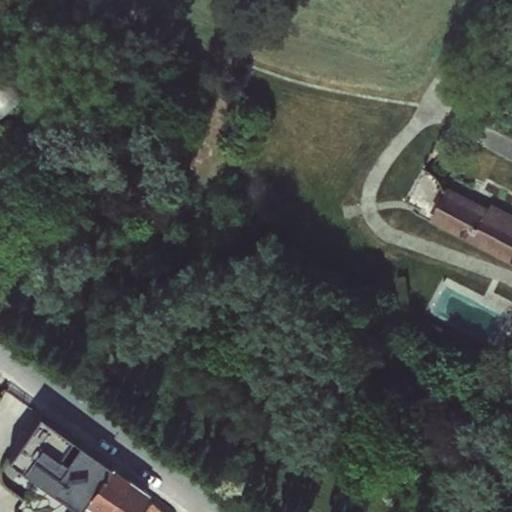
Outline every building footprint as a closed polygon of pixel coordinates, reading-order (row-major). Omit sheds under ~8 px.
[(103,59),(88,65),(101,98),(114,93),(109,81),(111,81),(103,59)] [(0,70),(0,113),(22,94),(0,70)] [(25,166),(0,190),(0,198),(8,207),(38,178),(25,166)] [(511,213),(492,203),(488,207),(450,186),(445,195),(440,193),(432,210),(435,211),(431,220),(511,262),(511,213)] [(109,463),(39,413),(6,457),(79,505),(108,464),(109,463)] [(102,511),(127,478),(108,464),(79,505),(73,511),(102,511)] [(132,511),(147,492),(127,478),(102,511),(132,511)]
